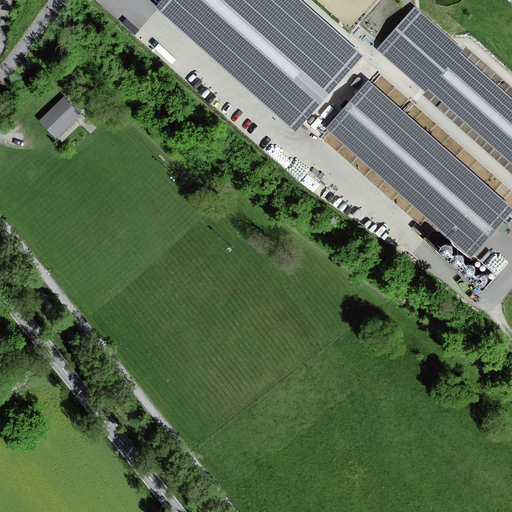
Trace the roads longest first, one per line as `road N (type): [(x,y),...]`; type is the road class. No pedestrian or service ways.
road 1 (track): [(181,45),(484,309),(511,277)]
road 2 (track): [(234,511),(0,218)]
road 3 (secondary): [(177,511),(0,289)]
